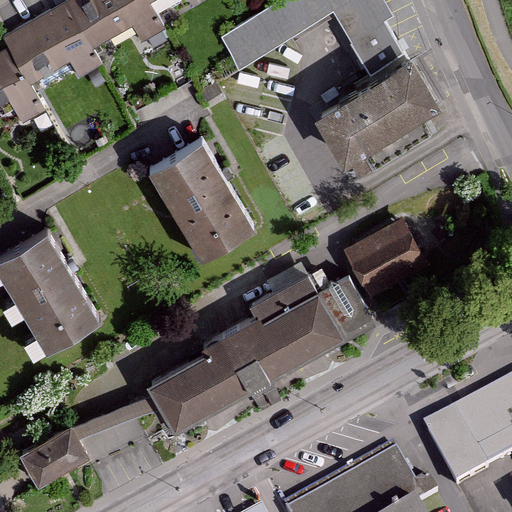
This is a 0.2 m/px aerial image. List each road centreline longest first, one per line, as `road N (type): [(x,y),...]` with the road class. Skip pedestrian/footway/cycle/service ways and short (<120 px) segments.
road 1 (tertiary): [(511,309),(141,511)]
road 2 (tertiary): [(511,147),(448,0)]
